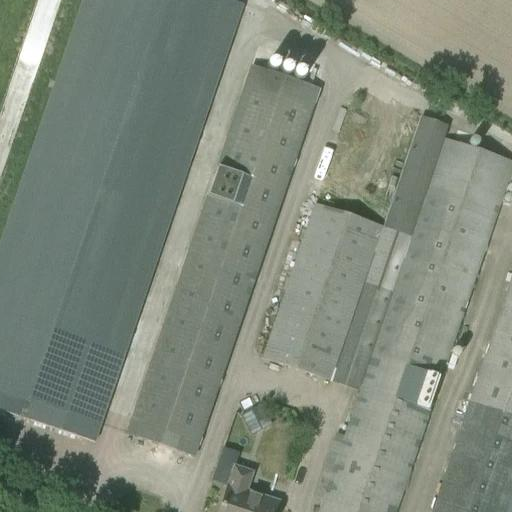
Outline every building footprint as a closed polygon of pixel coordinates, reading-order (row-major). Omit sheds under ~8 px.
[(0,411),(93,444),(242,5),(226,0),(82,0),(0,242),(0,411)] [(126,435),(191,457),(316,89),(251,67),(126,435)] [(330,383),(357,393),(444,140),(448,127),(419,117),(382,228),(330,383)] [(444,140),(357,393),(343,437),(335,434),(314,498),(323,501),(319,511),(394,511),(506,162),(444,140)] [(313,205),(261,360),(330,383),(382,228),(313,205)] [(506,511),(511,495),(511,276),(470,403),(432,511),(506,511)] [(265,406),(242,413),(250,434),(272,427),(265,406)] [(273,511),(277,504),(277,502),(248,492),(253,473),(232,466),(232,468),(227,487),(225,492),(220,510),(218,511),(273,511)]
